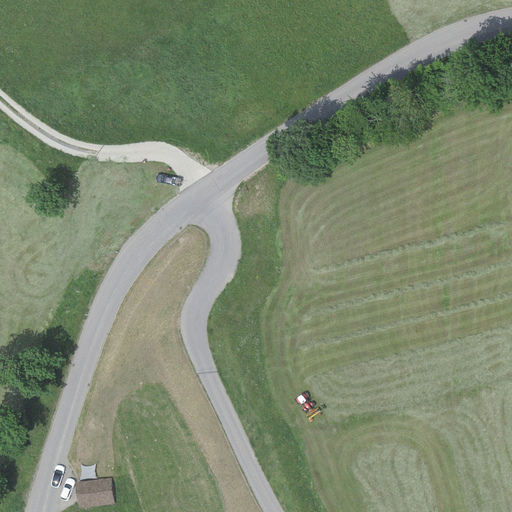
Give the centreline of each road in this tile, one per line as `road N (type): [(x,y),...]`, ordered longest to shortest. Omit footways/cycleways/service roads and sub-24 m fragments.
road 1 (unclassified): [(511,20),(415,56),(149,238),(123,271),(96,330),(41,511)]
road 2 (track): [(204,194),(174,158),(76,148),(0,100)]
